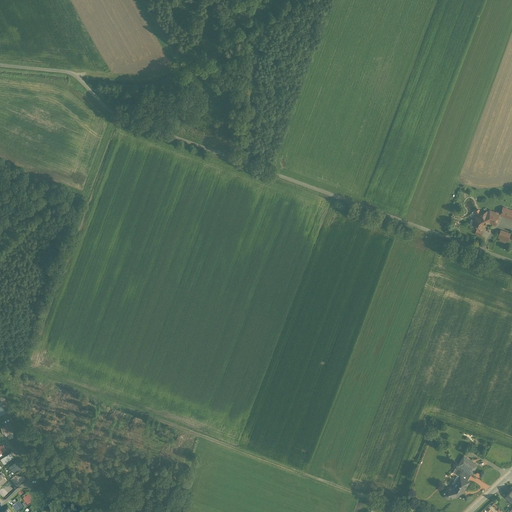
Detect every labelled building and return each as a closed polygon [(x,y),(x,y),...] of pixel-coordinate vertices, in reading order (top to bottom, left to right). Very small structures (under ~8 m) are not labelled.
[(511,206),(505,204),(502,213),(511,217),(511,206)] [(475,214),(472,223),(484,228),(486,224),(489,222),(497,224),(501,213),(490,208),(475,214)] [(511,231),(502,228),(499,236),(509,240),(511,231)] [(7,425),(3,426),(6,436),(15,433),(11,421),(6,423),(7,425)] [(11,451),(1,459),(5,464),(15,456),(11,451)] [(479,465),(463,455),(457,465),(473,474),(479,465)] [(19,459),(9,466),(15,473),(24,466),(19,459)] [(8,479),(5,476),(7,474),(3,471),(0,474),(0,485),(1,487),(8,479)] [(18,485),(26,477),(22,473),(19,476),(17,473),(11,478),(18,485)] [(462,495),(470,482),(461,476),(455,485),(442,488),(445,499),(462,495)] [(9,484),(0,493),(5,498),(14,489),(9,484)] [(28,505),(35,501),(30,494),(24,498),(28,505)] [(13,507),(16,511),(17,511),(25,507),(20,501),(13,507)]
